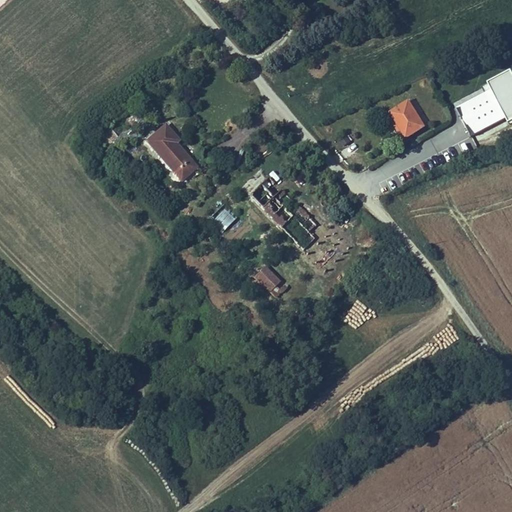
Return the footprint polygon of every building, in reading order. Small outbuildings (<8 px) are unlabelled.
[(511,80),(511,81),(507,74),(478,89),(482,96),(453,111),(467,138),(501,120),(504,127),(511,122),(511,80)] [(420,127),(405,102),(388,113),(403,138),(420,127)] [(144,140),(180,179),(194,165),(173,142),(177,139),(162,124),(144,140)] [(238,186),(302,249),(320,231),(257,167),(238,186)] [(212,219),(224,230),(235,217),(223,207),(212,219)] [(320,231),(302,249),(323,271),(346,248),(325,226),(320,231)] [(263,266),(253,274),(272,295),(282,286),(263,266)]
